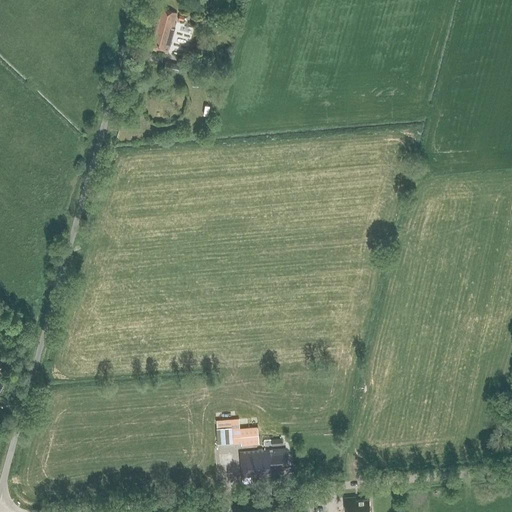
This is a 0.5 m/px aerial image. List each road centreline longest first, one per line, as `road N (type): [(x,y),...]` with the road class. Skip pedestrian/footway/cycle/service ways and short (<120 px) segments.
road 1 (unclassified): [(0,496),(139,0)]
road 2 (unclassified): [(64,511),(511,470)]
